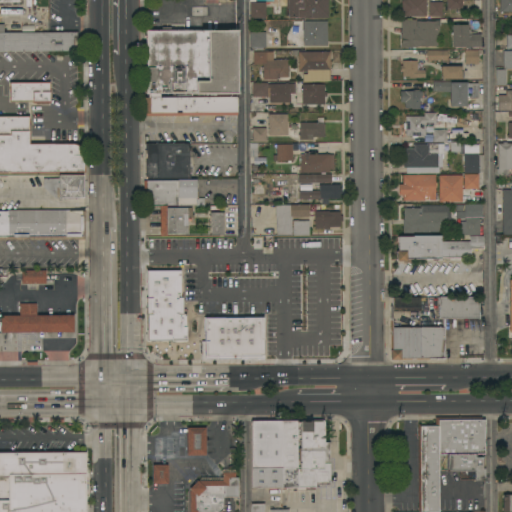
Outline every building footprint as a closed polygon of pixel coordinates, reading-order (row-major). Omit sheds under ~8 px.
[(287,19),(286,0),(327,0),(327,18),(287,19)] [(401,17),(401,0),(425,0),(425,17),(401,17)] [(461,0),(462,9),(446,10),(446,0),(461,0)] [(511,0),(511,12),(499,12),(499,0),(511,0)] [(428,2),(441,2),(441,17),(428,17),(428,2)] [(264,3),(264,19),(249,19),(249,3),(264,3)] [(400,34),(401,19),(415,19),(415,21),(439,21),(439,32),(437,32),(437,46),(418,46),(418,47),(416,47),(415,47),(415,49),(411,49),(411,47),(400,47),(400,34)] [(298,48),(286,48),(286,35),(287,35),(288,30),(289,30),(293,21),(302,21),(302,22),(326,22),(326,46),(302,46),(302,31),(295,31),(292,37),(293,37),(297,40),(298,48)] [(0,51),(0,24),(3,24),(3,32),(77,32),(77,37),(78,37),(78,46),(77,46),(77,51),(0,51)] [(451,25),(467,25),(467,35),(480,35),(480,47),(467,47),(451,47),(451,25)] [(142,113),(142,98),(147,98),(147,95),(145,95),(144,31),(236,30),(236,94),(159,94),(159,97),(236,97),(236,115),(224,115),(224,116),(215,116),(215,115),(145,115),(142,113)] [(265,32),(265,48),(264,48),(264,51),(249,51),(249,49),(251,49),(251,48),(249,48),(249,32),(265,32)] [(268,35),(280,35),(280,48),(268,48),(268,35)] [(447,51),(447,61),(430,61),(430,63),(426,63),(426,51),(447,51)] [(478,51),(478,65),(464,64),(464,51),(478,51)] [(511,51),(511,69),(502,69),(502,51),(511,51)] [(262,64),(253,65),(252,52),(272,52),(273,60),(275,60),(288,60),(288,77),(276,78),(276,80),(262,80),(262,64)] [(329,52),(329,62),(331,62),(331,66),(329,66),(330,75),(329,75),(329,82),(302,82),(302,74),(306,74),(306,72),(298,72),(297,52),(329,52)] [(408,77),(402,77),(402,72),(400,72),(400,66),(401,66),(401,61),(416,60),(416,63),(418,63),(418,65),(424,65),(424,78),(408,78),(408,77)] [(461,66),(461,72),(463,72),(463,77),(461,77),(461,79),(440,79),(440,66),(461,66)] [(504,70),(505,85),(495,85),(494,70),(504,70)] [(466,84),(477,84),(477,99),(468,99),(468,101),(466,101),(466,107),(465,107),(465,108),(462,108),(462,107),(449,107),(449,92),(432,92),(432,82),(449,82),(466,83),(466,84)] [(9,104),(9,83),(49,83),(49,104),(9,104)] [(267,89),(268,89),(268,91),(267,91),(266,97),(252,97),(252,83),(267,83),(267,89)] [(289,84),(290,95),(295,95),(295,102),(290,102),(290,103),(269,103),(269,84),(289,84)] [(323,92),(326,92),(326,96),(323,96),(323,104),(309,104),(309,96),(302,96),(302,85),(323,85),(323,92)] [(419,109),(411,109),(411,108),(400,108),(399,91),(413,91),(413,90),(419,90),(419,91),(421,91),(421,98),(419,98),(419,109)] [(511,111),(498,111),(497,96),(505,96),(505,91),(511,90),(511,111)] [(420,107),(420,99),(432,99),(432,107),(420,107)] [(405,130),(403,130),(403,124),(405,124),(405,116),(423,116),(423,113),(435,113),(435,125),(424,125),(424,127),(426,127),(426,129),(424,129),(424,136),(417,136),(417,138),(411,138),(411,136),(405,136),(405,130)] [(287,135),(268,136),(267,115),(287,114),(287,135)] [(84,172),(63,172),(63,173),(0,173),(0,117),(30,117),(30,145),(52,145),(52,144),(72,144),(75,144),(77,145),(79,146),(82,150),(83,152),(84,153),(84,172)] [(316,123),(316,118),(323,118),(323,123),(324,123),(323,137),(312,137),(312,140),(298,140),(299,123),(316,123)] [(265,142),(252,142),(252,128),(265,128),(265,142)] [(446,142),(432,142),(432,130),(433,130),(433,129),(440,129),(440,130),(446,130),(446,142)] [(449,152),(449,142),(459,142),(459,152),(449,152)] [(144,144),(189,143),(189,179),(144,180),(144,144)] [(443,144),(443,154),(443,159),(441,159),(441,168),(436,168),(436,174),(405,174),(405,168),(403,168),(403,161),(405,161),(405,157),(403,156),(403,151),(405,150),(405,148),(413,148),(413,146),(412,146),(412,145),(413,145),(413,144),(443,144)] [(497,144),(511,144),(511,176),(495,176),(495,169),(497,169),(497,144)] [(276,145),(291,145),(291,146),(292,146),(292,156),(292,161),(290,161),(290,163),(287,163),(287,161),(276,161),(276,145)] [(478,155),(482,155),(482,173),(463,173),(463,145),(478,145),(478,155)] [(297,173),(297,170),(299,170),(299,155),(303,155),(303,153),(308,153),(308,154),(329,154),(329,155),(333,155),(333,169),(329,169),(329,173),(297,173)] [(42,175),(83,174),(83,198),(54,198),(43,188),(42,175)] [(298,183),(298,175),(331,174),(331,183),(298,183)] [(478,174),(478,188),(463,188),(463,174),(478,174)] [(434,175),(434,200),(428,200),(428,197),(424,197),(424,201),(402,201),(402,195),(398,195),(398,185),(401,185),(401,175),(434,175)] [(461,203),(438,202),(438,175),(462,176),(461,203)] [(143,206),(143,181),(177,181),(177,180),(195,180),(195,199),(203,198),(203,206),(166,206),(159,206),(143,206)] [(298,191),(319,191),(319,185),(339,185),(339,189),(341,189),(341,194),(339,194),(339,199),(298,199),(298,191)] [(462,200),(462,189),(473,189),(473,200),(462,200)] [(501,190),(511,190),(511,235),(502,235),(501,190)] [(455,205),(464,205),(481,204),(481,218),(479,218),(479,235),(465,235),(465,231),(460,231),(459,222),(465,222),(464,219),(455,219),(455,205)] [(275,218),(274,218),(274,205),(308,205),(308,217),(303,217),(303,218),(298,218),(298,217),(291,217),(291,236),(275,236),(275,218)] [(166,206),(166,208),(191,208),(191,215),(192,215),(192,218),(186,218),(186,234),(165,234),(165,236),(159,236),(159,206),(166,206)] [(448,207),(448,221),(446,221),(446,233),(402,233),(402,219),(403,219),(403,208),(419,209),(419,207),(448,207)] [(82,210),(82,236),(85,236),(85,240),(0,240),(0,217),(6,217),(6,211),(82,210)] [(327,212),(340,212),(340,216),(342,215),(342,221),(340,221),(340,227),(329,228),(329,229),(324,230),(324,229),(314,229),(314,224),(313,224),(313,221),(314,221),(314,220),(311,220),(311,216),(314,216),(314,211),(327,211),(327,212)] [(209,213),(222,213),(223,213),(224,216),(222,216),(222,236),(210,236),(209,213)] [(308,235),(292,236),(292,221),(308,221),(308,235)] [(440,236),(440,242),(469,242),(469,236),(482,236),(482,250),(469,250),(470,259),(405,260),(405,261),(395,261),(395,251),(397,251),(397,237),(411,237),(411,236),(440,236)] [(21,284),(21,271),(45,271),(45,284),(21,284)] [(478,297),(478,319),(438,319),(438,297),(478,297)] [(391,312),(391,298),(419,298),(419,311),(391,312)] [(0,332),(72,332),(71,314),(35,315),(35,303),(17,303),(17,315),(0,315),(0,332)] [(161,358),(155,357),(155,354),(149,354),(149,310),(154,310),(154,307),(169,306),(169,358),(161,358)] [(262,317),(202,318),(203,359),(262,358),(262,317)] [(444,328),(444,360),(389,360),(389,328),(444,328)] [(174,333),(174,357),(192,357),(193,333),(174,333)] [(193,333),(211,334),(211,357),(192,357),(193,333)] [(434,417),(481,418),(481,420),(484,420),(484,454),(480,454),(480,458),(482,458),(482,469),(484,469),(484,481),(473,481),(473,480),(459,480),(459,471),(439,471),(439,425),(434,425),(434,417)] [(250,421),(323,421),(323,443),(329,443),(329,483),(315,483),(315,488),(304,488),(304,490),(297,490),(297,488),(251,488),(250,421)] [(417,511),(417,425),(434,425),(439,425),(439,471),(439,511),(417,511)] [(186,428),(205,428),(205,456),(186,456),(186,428)] [(0,511),(0,453),(84,453),(84,464),(88,464),(88,497),(85,497),(85,511),(0,511)] [(152,466),(167,465),(167,484),(152,484),(152,466)] [(189,511),(189,489),(199,477),(222,477),(222,469),(237,469),(237,498),(222,498),(222,508),(219,511),(189,511)] [(508,495),(508,496),(511,496),(511,511),(502,511),(502,495),(508,495)]
